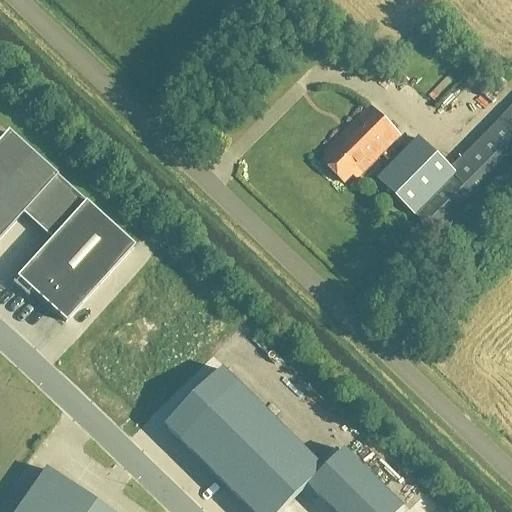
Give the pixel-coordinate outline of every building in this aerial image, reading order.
[(356,182),(398,139),(368,109),(322,155),(326,159),(321,164),(344,187),(352,178),(356,182)] [(414,215),(441,242),(511,171),(511,109),(451,171),(420,141),(380,182),(413,216),(414,215)] [(0,241),(24,215),(56,179),(39,164),(7,135),(0,142),(0,241)] [(85,206),(17,280),(66,325),(134,251),(85,206)] [(421,262),(432,252),(417,236),(406,246),(421,262)] [(196,402),(167,431),(181,444),(248,511),(285,511),(324,473),(238,387),(210,415),(196,402)] [(102,511),(45,472),(16,511),(102,511)]
